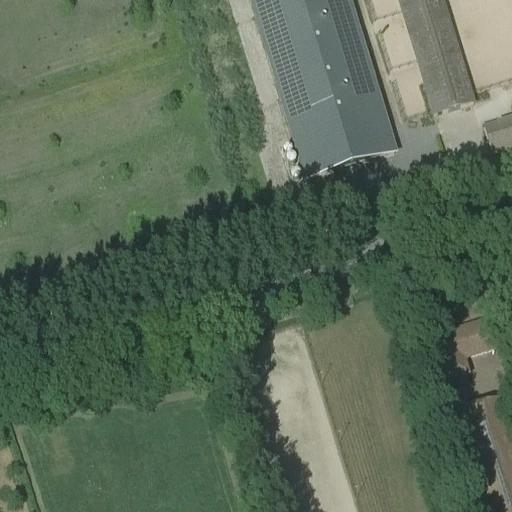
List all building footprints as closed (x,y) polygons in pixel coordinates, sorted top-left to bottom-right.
[(343,0),(248,0),(258,32),(304,183),(391,156),(343,0)] [(441,0),(396,0),(434,120),(475,108),(441,0)] [(511,120),(483,129),(492,158),(511,151),(511,120)] [(426,354),(438,386),(467,375),(455,343),(426,354)] [(511,511),(511,442),(500,406),(447,423),(475,511),(511,511)]
